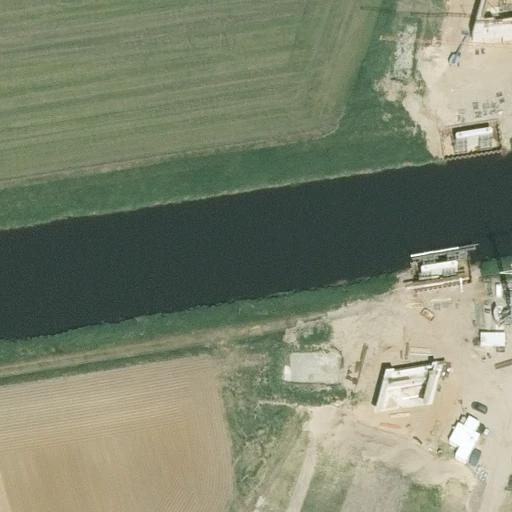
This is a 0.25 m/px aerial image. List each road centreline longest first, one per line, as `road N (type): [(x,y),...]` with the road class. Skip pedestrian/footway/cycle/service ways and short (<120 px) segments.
road 1 (unclassified): [(504,0),(407,374),(351,511)]
road 2 (track): [(0,372),(511,291)]
